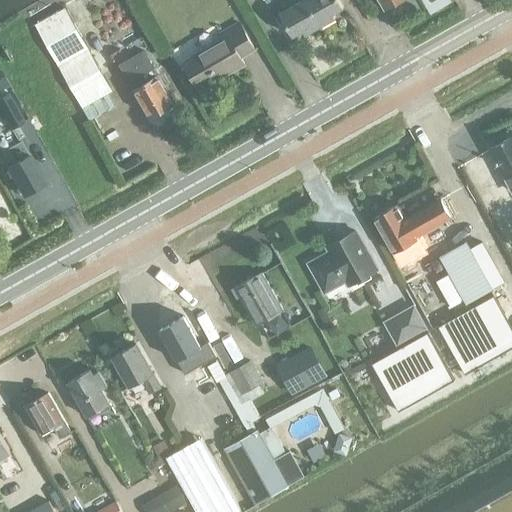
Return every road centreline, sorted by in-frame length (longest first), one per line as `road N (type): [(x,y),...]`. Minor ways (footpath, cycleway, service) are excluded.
road 1 (tertiary): [(0,293),(511,14)]
road 2 (unknown): [(244,0),(310,124)]
